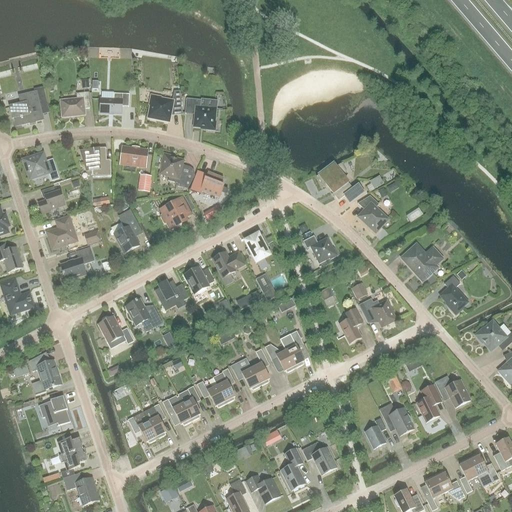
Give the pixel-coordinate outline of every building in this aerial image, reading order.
[(26,68),(28,68),(29,70),(40,68),(38,59),(25,61),(26,68)] [(15,119),(17,127),(43,120),(40,108),(47,106),(43,89),(35,91),(36,93),(20,97),(21,105),(10,108),(13,119),(15,119)] [(182,111),(180,92),(174,92),(172,102),(161,100),(161,99),(152,97),(150,106),(151,106),(149,118),(169,122),(171,112),(182,111)] [(76,94),(77,100),(61,102),(63,118),(85,116),(84,110),(91,109),(89,93),(76,94)] [(129,108),(130,95),(114,94),(114,100),(100,100),(100,114),(122,115),(122,107),(129,108)] [(215,123),(216,110),(200,108),(201,101),(187,99),(185,114),(195,115),(194,128),(207,129),(206,131),(215,132),(216,123),(215,123)] [(112,177),(111,160),(107,161),(106,148),(98,149),(98,152),(95,152),(94,150),(81,153),(84,163),(88,163),(88,171),(92,170),(92,178),(112,177)] [(148,152),(123,149),(121,165),(145,168),(148,152)] [(47,167),(43,155),(24,161),(30,180),(49,174),(52,182),(59,179),(54,164),(47,167)] [(160,175),(169,177),(168,181),(177,184),(177,187),(185,189),(188,177),(180,175),(184,161),(173,159),(173,157),(164,155),(162,164),(163,164),(160,175)] [(353,190),(343,176),(347,174),(343,165),(343,164),(332,170),(327,169),(327,173),(316,178),(317,178),(318,178),(322,187),(326,185),(339,202),(344,197),(349,204),(364,193),(359,186),(353,190)] [(224,179),(208,173),(201,192),(219,199),(224,187),(221,186),(224,179)] [(150,193),(152,177),(140,175),(138,192),(150,193)] [(193,184),(200,187),(203,178),(196,176),(193,184)] [(383,186),(379,179),(370,183),(374,191),(383,186)] [(38,204),(42,215),(50,212),(50,211),(65,206),(60,192),(56,193),(54,188),(41,192),(43,198),(45,198),(46,202),(38,204)] [(378,192),(382,198),(387,196),(383,189),(378,192)] [(184,199),(191,212),(194,210),(187,197),(184,199)] [(379,205),(370,197),(358,205),(365,212),(359,218),(358,217),(358,218),(364,224),(365,223),(371,229),(370,229),(375,235),(381,229),(380,228),(387,221),(375,210),(379,205)] [(110,205),(109,199),(94,202),(95,208),(110,205)] [(170,212),(161,217),(165,224),(167,222),(171,230),(182,224),(181,222),(186,220),(185,218),(191,215),(182,200),(167,208),(170,212)] [(6,228),(9,227),(5,215),(2,216),(0,209),(0,236),(8,234),(6,228)] [(418,215),(421,219),(427,214),(424,210),(418,215)] [(124,255),(139,247),(135,238),(143,234),(130,211),(118,218),(125,230),(114,236),(124,255)] [(60,230),(48,234),(53,249),(76,242),(68,219),(57,223),(60,230)] [(101,242),(98,232),(84,237),(88,247),(101,242)] [(254,238),(246,243),(249,250),(246,251),(249,258),(253,256),(256,263),(269,256),(265,249),(268,248),(262,236),(255,240),(254,238)] [(338,257),(334,249),(333,250),(327,239),(318,244),(314,237),(303,243),(307,250),(311,248),(319,265),(330,259),(330,261),(338,257)] [(8,274),(23,269),(17,249),(8,252),(5,245),(0,246),(0,262),(4,261),(8,274)] [(416,247),(403,259),(423,281),(436,269),(434,266),(441,260),(433,250),(425,257),(416,247)] [(79,261),(61,267),(66,281),(78,277),(78,278),(79,278),(84,277),(84,276),(84,275),(86,275),(83,266),(94,262),(90,249),(76,253),(79,261)] [(235,271),(245,266),(238,254),(232,257),(232,258),(229,259),(226,254),(212,261),(223,279),(236,272),(235,271)] [(109,262),(102,265),(105,273),(112,271),(109,262)] [(199,268),(184,276),(194,296),(209,287),(208,286),(214,283),(208,272),(203,275),(199,268)] [(466,277),(461,272),(457,276),(462,281),(466,277)] [(264,276),(256,280),(263,295),(271,291),(264,276)] [(455,289),(460,285),(453,277),(444,285),(448,290),(440,297),(450,308),(456,315),(463,308),(468,303),(455,289)] [(34,308),(29,294),(20,297),(15,281),(1,286),(7,304),(6,306),(8,313),(11,315),(11,316),(34,308)] [(176,289),(173,282),(154,292),(165,313),(176,307),(178,311),(186,306),(183,302),(189,299),(182,286),(176,289)] [(368,296),(362,284),(351,290),(357,301),(368,296)] [(319,294),(322,300),(333,295),(329,289),(319,294)] [(240,312),(261,302),(257,293),(236,304),(240,312)] [(224,302),(228,310),(234,306),(230,299),(224,302)] [(149,316),(140,300),(125,308),(136,327),(142,324),(146,333),(163,324),(156,312),(149,316)] [(292,300),(285,304),(289,311),(296,307),(292,300)] [(359,306),(368,325),(377,320),(382,329),(396,321),(387,302),(379,306),(377,302),(373,304),(371,300),(359,306)] [(221,314),(225,321),(234,316),(230,309),(221,314)] [(350,345),(362,339),(356,328),(363,324),(356,310),(345,315),(348,321),(339,326),(350,345)] [(108,319),(106,318),(103,320),(102,322),(103,323),(99,325),(104,333),(103,334),(109,345),(123,337),(128,346),(134,342),(127,329),(121,332),(119,328),(118,326),(117,326),(112,318),(109,320),(108,319)] [(506,337),(493,323),(485,330),(484,329),(475,336),(483,344),(484,343),(491,351),(500,343),(505,348),(511,341),(511,330),(511,331),(506,337)] [(223,335),(218,338),(221,345),(236,338),(232,331),(223,335)] [(304,346),(300,339),(297,332),(290,336),(293,341),(288,343),(291,349),(286,352),(295,370),(304,366),(303,363),(304,362),(297,349),(304,346)] [(176,345),(170,334),(163,338),(169,349),(176,345)] [(295,370),(286,352),(281,354),(280,352),(271,346),(265,349),(272,362),(277,359),(284,373),(286,372),(287,374),(295,370)] [(259,366),(252,370),(261,387),(269,383),(268,381),(270,380),(263,367),(268,364),(261,350),(256,353),(261,364),(259,365),(259,366)] [(511,352),(504,357),(507,365),(499,372),(511,386),(511,352)] [(38,371),(42,382),(32,385),(36,396),(47,393),(46,391),(62,386),(54,362),(45,365),(42,356),(29,363),(33,373),(38,371)] [(252,370),(246,359),(246,360),(231,368),(237,380),(243,377),(250,390),(252,389),(253,392),(261,387),(252,370)] [(176,369),(182,366),(179,360),(173,363),(176,369)] [(30,374),(27,364),(14,371),(17,378),(30,374)] [(112,370),(107,372),(110,378),(115,376),(112,370)] [(222,373),(223,375),(214,379),(213,379),(217,387),(226,405),(235,401),(234,399),(235,398),(228,384),(234,381),(228,370),(222,373)] [(395,393),(402,390),(393,373),(387,376),(395,393)] [(448,395),(455,409),(471,402),(460,381),(451,386),(447,378),(435,384),(442,398),(448,395)] [(226,405),(217,387),(212,390),(212,388),(211,388),(210,387),(209,387),(208,387),(207,387),(207,386),(205,387),(203,383),(197,386),(203,397),(208,394),(215,408),(217,407),(218,409),(226,405)] [(132,393),(128,385),(123,387),(127,395),(132,393)] [(424,400),(416,404),(426,424),(440,417),(435,407),(442,404),(433,386),(420,393),(424,400)] [(193,388),(188,391),(188,392),(184,394),(188,402),(183,405),(192,423),(200,419),(199,416),(201,416),(194,402),(199,399),(193,388)] [(192,423),(183,405),(179,398),(177,399),(176,397),(168,401),(162,404),(168,415),(174,412),(181,426),(183,425),(184,427),(192,423)] [(67,411),(68,411),(63,398),(51,402),(51,403),(39,407),(43,419),(47,418),(47,420),(49,422),(50,423),(53,424),(55,424),(57,423),(58,427),(71,423),(67,411)] [(159,405),(153,408),(143,413),(157,441),(166,436),(165,434),(166,433),(159,420),(165,417),(159,405)] [(407,416),(404,410),(396,414),(391,405),(379,411),(387,425),(392,422),(399,437),(414,430),(411,424),(412,423),(411,419),(408,415),(407,416)] [(157,441),(143,413),(128,421),(134,433),(139,430),(146,443),(148,443),(149,445),(157,441)] [(377,427),(365,434),(373,450),(386,444),(381,433),(386,430),(381,419),(375,422),(377,427)] [(262,440),(266,448),(274,444),(269,436),(262,440)] [(80,475),(75,476),(73,470),(80,468),(80,465),(87,462),(80,440),(72,442),(71,439),(58,444),(62,456),(59,457),(62,464),(64,464),(67,472),(61,474),(63,480),(67,492),(77,489),(83,507),(99,502),(94,489),(95,488),(92,479),(82,482),(80,475)] [(510,443),(508,440),(496,446),(500,454),(493,457),(501,472),(511,467),(511,444),(511,443),(510,443)] [(318,443),(302,451),(307,462),(313,459),(322,476),(337,469),(331,456),(337,453),(333,446),(327,449),(322,451),(318,443)] [(296,450),(285,455),(291,467),(281,472),(291,492),(305,485),(297,467),(303,464),(296,450)] [(236,453),(232,455),(236,463),(240,461),(236,453)] [(477,455),(468,460),(477,478),(483,488),(493,483),(493,484),(500,481),(493,467),(486,471),(479,457),(478,458),(477,455)] [(230,458),(221,463),(224,468),(226,466),(228,471),(235,468),(230,458)] [(461,466),(460,467),(466,481),(461,483),(467,495),(472,492),(468,483),(470,482),(477,478),(468,460),(460,464),(461,466)] [(443,475),(442,473),(434,477),(443,495),(448,493),(449,495),(458,501),(465,498),(458,485),(452,488),(445,474),(443,475)] [(59,475),(43,480),(45,485),(61,479),(59,475)] [(271,480),(263,484),(261,483),(257,477),(246,483),(252,494),(258,490),(266,505),(280,498),(271,480)] [(443,495),(434,477),(425,481),(427,484),(425,484),(432,498),(426,501),(431,511),(432,511),(438,510),(433,500),(435,499),(443,495)] [(248,511),(241,497),(246,494),(240,481),(230,486),(235,496),(227,500),(230,507),(229,507),(229,509),(230,511),(248,511)] [(179,498),(173,487),(164,491),(169,502),(179,498)] [(406,491),(394,497),(401,511),(409,511),(411,511),(422,511),(425,511),(417,496),(410,499),(406,491)]
